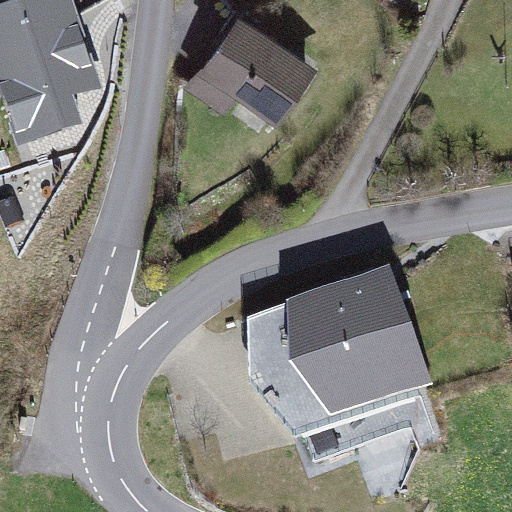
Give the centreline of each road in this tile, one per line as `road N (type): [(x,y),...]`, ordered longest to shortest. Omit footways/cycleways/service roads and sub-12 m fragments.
road 1 (unclassified): [(511,207),(326,234),(252,264),(175,317),(100,399)]
road 2 (residential): [(146,0),(94,328),(100,399)]
road 3 (unclassified): [(100,399),(105,446),(134,495),(159,511)]
